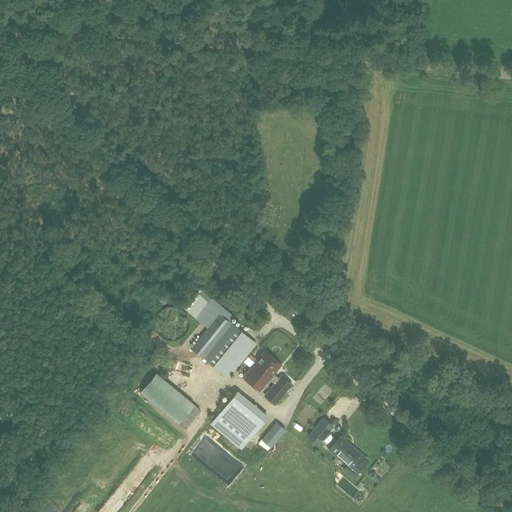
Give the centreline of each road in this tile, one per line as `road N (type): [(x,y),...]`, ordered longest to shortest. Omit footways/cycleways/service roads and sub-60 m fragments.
road 1 (unclassified): [(511,77),(0,21)]
road 2 (unclassified): [(328,359),(0,77)]
road 3 (track): [(506,511),(328,359)]
